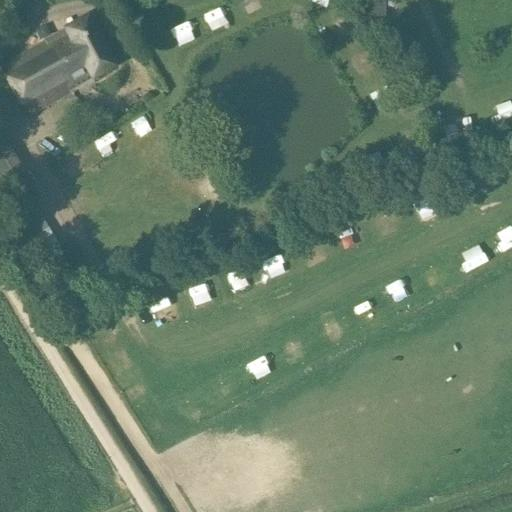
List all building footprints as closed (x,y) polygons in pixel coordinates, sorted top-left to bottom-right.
[(384,28),(384,11),(384,0),(368,0),(368,27),(384,28)] [(210,31),(231,23),(224,7),(204,15),(210,31)] [(351,15),(333,19),(336,37),(355,33),(351,15)] [(64,30),(1,67),(30,117),(115,68),(86,19),(65,31),(64,30)] [(177,47),(197,39),(190,22),(170,30),(177,47)] [(344,54),(354,69),(368,59),(359,44),(344,54)] [(377,107),(388,102),(382,89),(371,93),(377,107)] [(141,139),(157,130),(147,113),(131,122),(141,139)] [(0,219),(24,262),(35,255),(55,244),(16,175),(20,173),(0,137),(0,219)] [(80,153),(57,161),(61,172),(84,164),(80,153)] [(386,209),(366,216),(374,238),(394,230),(386,209)] [(343,251),(364,246),(359,224),(338,229),(343,251)] [(511,230),(502,234),(509,252),(511,250),(511,230)] [(478,246),(456,258),(465,275),(487,264),(478,246)] [(261,256),(267,281),(288,277),(282,252),(261,256)] [(436,287),(449,278),(441,266),(428,276),(436,287)] [(131,361),(116,364),(119,377),(134,373),(131,361)] [(262,362),(261,375),(281,376),(281,363),(262,362)] [(216,405),(235,400),(231,382),(212,386),(216,405)] [(185,403),(164,412),(171,429),(186,423),(182,413),(188,411),(185,403)]
